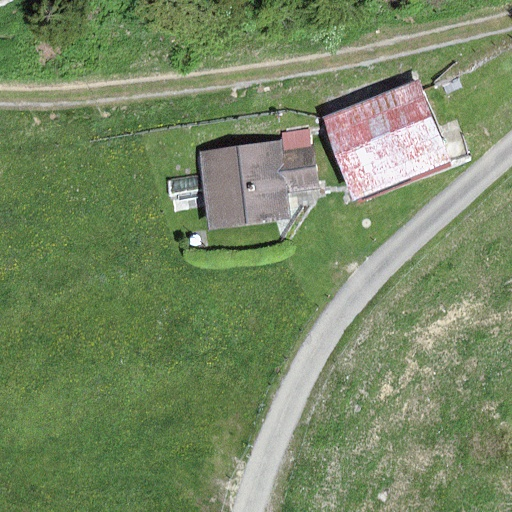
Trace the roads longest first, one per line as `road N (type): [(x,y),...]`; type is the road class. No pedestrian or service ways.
road 1 (track): [(511,23),(198,83),(0,97)]
road 2 (track): [(511,150),(345,303),(296,384),(250,511)]
